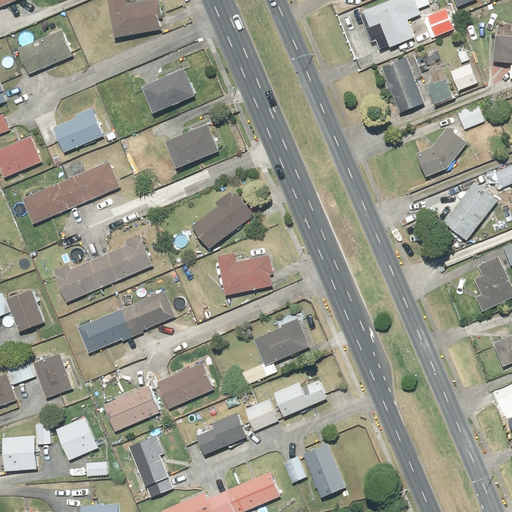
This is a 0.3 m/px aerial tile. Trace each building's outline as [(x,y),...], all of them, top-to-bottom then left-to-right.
[(0,0),(0,8),(20,0),(0,0)] [(116,0),(123,36),(167,29),(164,14),(168,14),(165,0),(149,0),(133,3),(132,0),(116,0)] [(430,0),(394,0),(365,12),(372,31),(383,26),(393,49),(417,38),(410,22),(424,16),(421,10),(433,5),(430,0)] [(451,8),(430,16),(438,36),(459,28),(451,8)] [(67,30),(23,48),(34,73),(77,55),(67,30)] [(511,37),(495,36),(493,62),(511,63),(511,37)] [(465,47),(458,50),(464,64),(472,60),(465,47)] [(423,104),(407,59),(382,68),(387,83),(384,84),(388,93),(391,92),(398,113),(423,104)] [(472,64),(453,72),(462,92),(480,84),(472,64)] [(0,65),(0,104),(14,99),(0,65)] [(191,68),(151,86),(163,112),(202,95),(191,68)] [(447,79),(429,87),(437,106),(455,98),(447,79)] [(481,104),(460,113),(468,131),(488,122),(481,104)] [(80,117),(59,126),(70,152),(110,135),(98,106),(79,114),(80,117)] [(6,114),(0,116),(0,137),(14,131),(6,114)] [(174,139),(185,167),(225,150),(214,123),(174,139)] [(426,178),(447,170),(467,144),(447,129),(432,148),(417,154),(426,178)] [(38,136),(0,151),(0,152),(10,177),(48,161),(38,136)] [(29,197),(40,223),(126,186),(115,160),(29,197)] [(511,166),(497,172),(504,189),(511,186),(511,166)] [(467,241),(498,201),(473,183),(442,223),(467,241)] [(217,247),(260,214),(243,191),(239,195),(236,191),(222,202),(224,206),(200,225),(217,247)] [(58,270),(72,302),(159,264),(146,232),(129,239),(132,244),(77,267),(75,263),(58,270)] [(242,251),(224,255),(233,294),(279,285),(277,274),(280,273),(276,254),(244,261),(242,251)] [(511,298),(511,287),(498,257),(478,266),(482,276),(474,280),(481,295),(475,298),(481,312),(511,298)] [(37,289),(13,299),(26,331),(50,321),(37,289)] [(169,290),(83,327),(95,353),(127,339),(127,341),(149,332),(149,330),(181,316),(169,290)] [(304,317),(259,337),(271,364),(315,344),(304,317)] [(511,334),(496,342),(507,367),(511,365),(511,334)] [(65,352),(38,363),(53,398),(79,387),(65,352)] [(163,381),(174,407),(219,387),(209,362),(163,381)] [(11,373),(0,376),(0,407),(21,400),(11,373)] [(305,378),(279,390),(290,415),(334,395),(326,377),(308,385),(305,378)] [(109,402),(120,429),(165,410),(154,383),(109,402)] [(272,398),(249,409),(259,431),(282,420),(272,398)] [(211,452),(253,435),(243,410),(217,421),(219,427),(203,434),(211,452)] [(91,414),(61,428),(76,459),(105,445),(91,414)] [(9,435),(11,469),(42,467),(40,433),(9,435)] [(162,433),(134,445),(155,496),(180,486),(166,453),(170,452),(162,433)] [(332,441),(309,452),(329,495),(353,484),(332,441)] [(302,456),(285,463),(294,485),(311,478),(302,456)] [(111,463),(88,462),(87,477),(110,478),(111,463)] [(210,490),(166,508),(167,511),(239,511),(242,511),(244,511),(287,494),(277,470),(213,497),(210,490)] [(127,511),(126,499),(85,505),(86,511),(127,511)]
